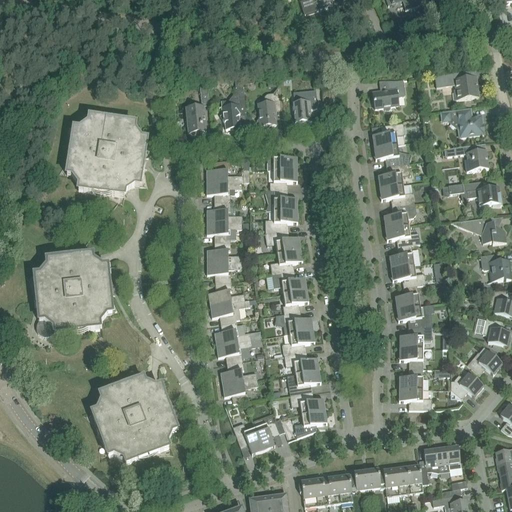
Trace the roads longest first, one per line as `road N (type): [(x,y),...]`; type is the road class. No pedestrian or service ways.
road 1 (residential): [(348,448),(315,145)]
road 2 (residential): [(382,442),(380,330),(356,145)]
road 3 (residential): [(182,189),(161,188),(152,201),(133,276),(140,305),(200,394)]
road 4 (residential): [(200,394),(182,260),(182,189)]
road 5 (residential): [(353,60),(317,61),(166,32)]
road 6 (residential): [(110,511),(18,417),(0,381)]
road 7 (residential): [(166,32),(0,1)]
road 8 (residential): [(182,189),(196,161),(315,145)]
road 9 (residential): [(233,490),(348,448)]
